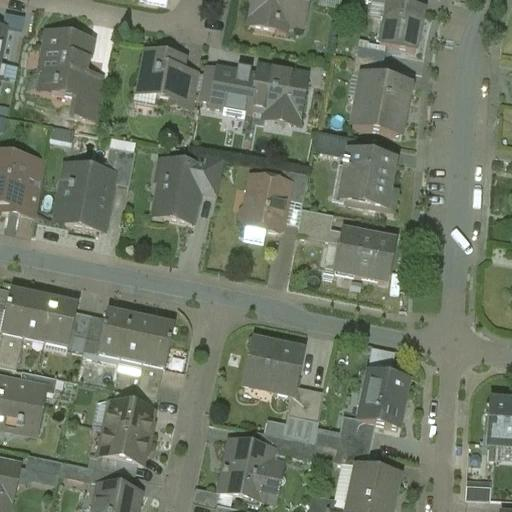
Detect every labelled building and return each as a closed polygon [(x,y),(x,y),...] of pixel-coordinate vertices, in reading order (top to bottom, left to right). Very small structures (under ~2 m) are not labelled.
[(305,0),(252,0),(246,31),(271,36),(272,31),(276,32),(277,27),(300,31),(305,0)] [(396,0),(368,0),(368,7),(383,10),(383,8),(395,11),(396,0)] [(395,11),(383,8),(383,10),(376,48),(411,55),(419,15),(395,11)] [(8,33),(0,31),(0,70),(1,71),(8,33)] [(70,44),(40,39),(37,57),(41,58),(36,86),(50,89),(49,98),(74,103),(76,103),(81,77),(87,43),(70,40),(70,44)] [(182,63),(145,56),(138,94),(155,97),(154,101),(169,104),(168,109),(173,110),(180,74),(182,63)] [(385,71),(353,65),(351,79),(359,80),(382,85),(385,71)] [(256,75),(204,66),(198,99),(250,109),(256,75)] [(195,77),(180,74),(173,110),(188,113),(195,77)] [(301,83),(256,75),(250,109),(269,113),(269,117),(295,122),(301,83)] [(100,81),(81,77),(76,103),(76,104),(74,103),(71,123),(91,127),(100,81)] [(382,85),(359,80),(349,131),(397,140),(407,89),(382,85)] [(365,148),(315,138),(311,158),(344,165),(346,158),(362,161),(365,148)] [(134,159),(107,154),(103,177),(112,179),(110,189),(128,193),(134,159)] [(362,161),(346,158),(344,165),(343,170),(341,169),(339,176),(342,177),(336,206),(360,210),(359,213),(392,219),(396,195),(388,194),(392,167),(362,161)] [(44,170),(0,160),(0,208),(7,209),(6,214),(19,216),(20,212),(33,215),(32,219),(34,219),(44,170)] [(222,165),(199,160),(197,172),(200,172),(196,195),(216,199),(222,165)] [(197,172),(157,164),(153,185),(161,187),(158,202),(166,204),(162,222),(190,228),(196,195),(200,172),(197,172)] [(103,177),(67,171),(62,193),(70,194),(63,228),(101,236),(110,189),(112,179),(103,177)] [(307,179),(279,174),(277,186),(289,188),(285,205),(301,208),(307,179)] [(277,186),(249,180),(243,212),(239,216),(237,223),(241,227),(245,228),(263,232),(264,233),(266,236),(275,238),(280,235),(285,205),(289,188),(277,186)] [(331,222),(300,215),(295,241),(338,249),(340,237),(329,235),(331,222)] [(263,232),(245,228),(242,243),(261,246),(264,233),(263,232)] [(362,239),(341,235),(340,237),(338,249),(333,274),(350,277),(349,280),(384,287),(392,244),(374,241),(373,244),(362,241),(362,239)] [(54,304),(11,295),(1,341),(4,342),(25,347),(26,341),(45,345),(54,304)] [(77,309),(54,304),(45,345),(68,350),(75,317),(77,309)] [(91,320),(75,317),(70,342),(85,345),(91,320)] [(100,348),(99,357),(120,362),(127,321),(107,317),(106,323),(100,348)] [(106,323),(91,320),(85,345),(100,348),(106,323)] [(150,326),(127,321),(120,362),(142,366),(150,326)] [(172,330),(150,326),(142,366),(141,372),(161,376),(162,376),(172,330)] [(25,347),(4,342),(0,360),(0,371),(19,376),(25,347)] [(299,358),(253,349),(246,387),(273,392),(272,398),(290,402),(292,393),(299,358)] [(161,376),(141,372),(139,384),(158,387),(161,376)] [(56,384),(21,376),(18,390),(45,396),(53,398),(56,384)] [(406,386),(366,378),(357,424),(357,426),(374,429),(396,434),(406,386)] [(158,387),(139,384),(135,401),(155,405),(158,387)] [(45,396),(18,390),(18,392),(0,388),(0,423),(37,432),(45,396)] [(323,400),(292,393),(290,402),(287,421),(318,427),(323,400)] [(511,408),(489,407),(486,450),(511,451),(511,408)] [(152,417),(112,408),(110,418),(104,422),(102,434),(149,444),(151,437),(147,436),(145,432),(150,429),(152,417)] [(374,429),(357,426),(357,424),(342,421),(335,453),(368,460),(374,429)] [(149,444),(102,434),(99,447),(103,452),(101,462),(141,471),(144,459),(141,454),(144,451),(148,452),(149,444)] [(321,450),(262,438),(259,454),(272,457),(271,461),(317,470),(321,450)] [(259,454),(232,448),(226,478),(222,477),(217,499),(261,508),(271,461),(272,457),(259,454)] [(368,460),(335,453),(321,450),(318,465),(354,472),(354,471),(365,473),(368,460)] [(60,467),(27,460),(24,474),(57,481),(60,467)] [(19,470),(0,466),(0,511),(8,511),(9,506),(11,506),(19,470)] [(95,474),(60,467),(57,481),(92,489),(95,474)] [(365,473),(354,471),(345,511),(390,511),(397,480),(365,473)] [(138,511),(142,499),(100,490),(95,511),(138,511)] [(332,511),(334,506),(311,501),(308,511),(332,511)]
